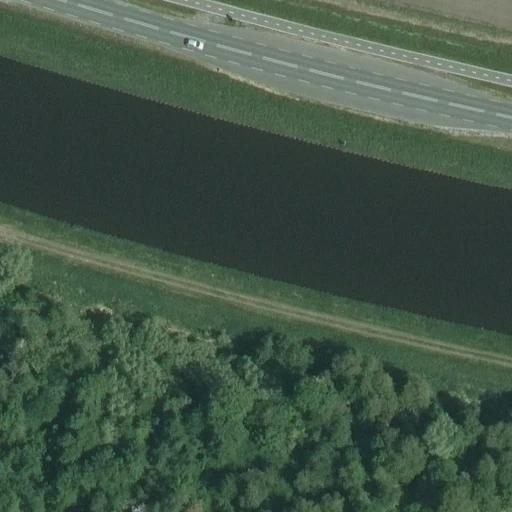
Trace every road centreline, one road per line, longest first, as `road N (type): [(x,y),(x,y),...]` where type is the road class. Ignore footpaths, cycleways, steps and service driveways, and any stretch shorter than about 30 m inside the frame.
road 1 (track): [(0,232),(337,326),(511,362)]
road 2 (secondary): [(511,119),(60,0)]
road 3 (track): [(311,511),(511,467)]
